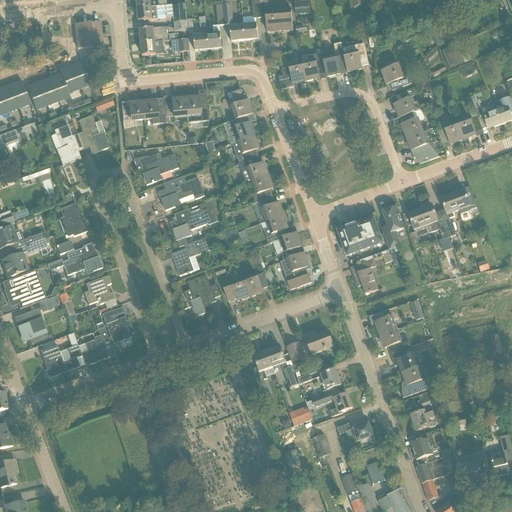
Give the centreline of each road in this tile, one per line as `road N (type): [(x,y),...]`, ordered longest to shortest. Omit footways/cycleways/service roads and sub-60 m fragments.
road 1 (residential): [(187,349),(130,176),(111,163),(95,198),(156,360)]
road 2 (residential): [(273,110),(265,83),(246,71),(128,77),(116,6)]
road 3 (residential): [(422,511),(339,291)]
road 4 (residential): [(400,182),(367,98),(346,92),(273,110)]
road 5 (residential): [(187,349),(339,291)]
road 6 (residential): [(26,408),(156,360)]
road 7 (unclassified): [(0,85),(72,56),(67,44),(45,37),(41,13)]
